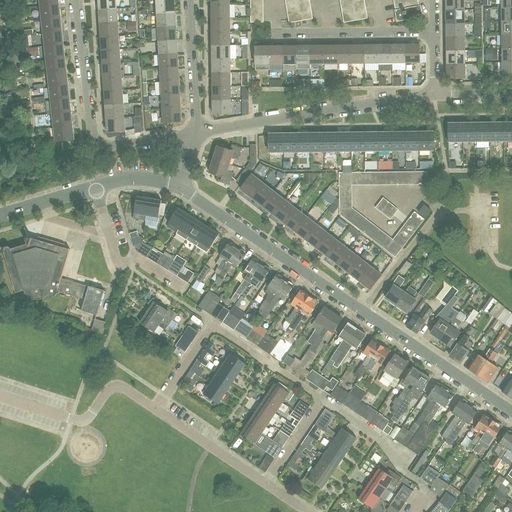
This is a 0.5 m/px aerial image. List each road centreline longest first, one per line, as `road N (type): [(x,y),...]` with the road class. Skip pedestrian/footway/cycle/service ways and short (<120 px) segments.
road 1 (residential): [(511,411),(182,190)]
road 2 (residential): [(75,0),(86,118),(98,143),(195,134)]
road 3 (unclassified): [(195,134),(433,98)]
road 4 (residential): [(156,411),(213,329),(321,399)]
road 5 (residential): [(271,0),(273,33),(431,30)]
road 6 (residential): [(156,411),(118,388),(85,419),(0,398)]
road 7 (residential): [(195,134),(187,0)]
road 8 (residential): [(264,483),(156,411)]
